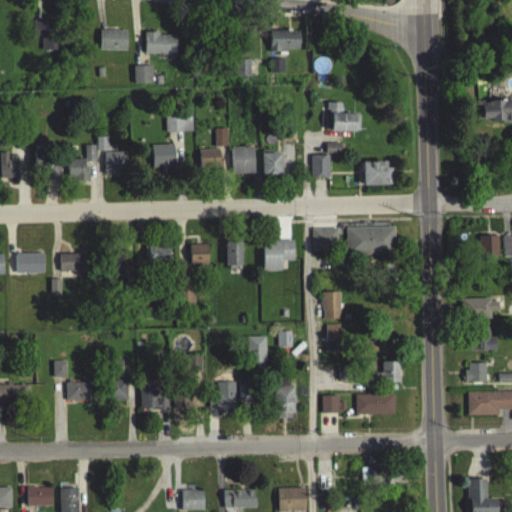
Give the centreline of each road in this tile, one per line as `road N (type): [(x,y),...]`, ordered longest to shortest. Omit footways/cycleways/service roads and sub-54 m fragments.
road 1 (residential): [(511,200),(0,214)]
road 2 (residential): [(511,440),(0,452)]
road 3 (tertiary): [(440,511),(420,25)]
road 4 (residential): [(420,25),(190,0)]
